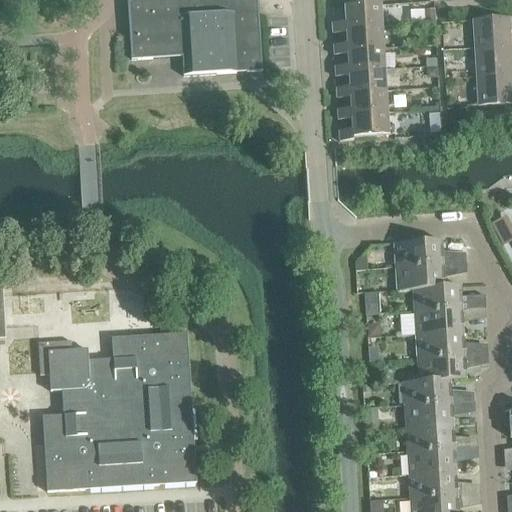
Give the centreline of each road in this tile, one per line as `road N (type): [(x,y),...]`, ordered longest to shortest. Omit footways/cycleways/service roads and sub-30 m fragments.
road 1 (residential): [(346,511),(329,236)]
road 2 (residential): [(329,236),(317,212),(302,0)]
road 3 (residential): [(511,307),(466,229),(329,236)]
road 4 (residential): [(489,511),(485,398),(500,378),(498,340),(511,319)]
